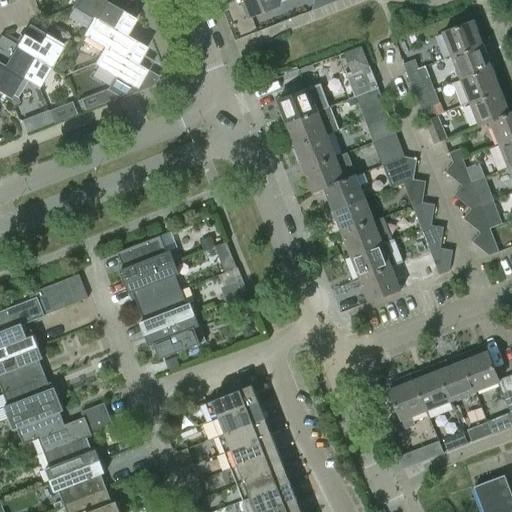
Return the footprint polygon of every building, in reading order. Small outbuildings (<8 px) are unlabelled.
[(74,0),(70,7),(91,19),(113,31),(123,14),(113,9),(117,0),(102,0),(102,2),(97,0),(74,0)] [(273,0),(236,0),(243,19),(276,6),(273,0)] [(133,20),(123,14),(113,31),(91,19),(81,35),(103,48),(123,59),(133,42),(123,36),(133,20)] [(452,55),(482,43),(473,20),(443,32),(452,55)] [(21,35),(15,45),(32,55),(19,76),(20,77),(38,87),(61,46),(43,35),(37,45),(21,35)] [(123,59),(103,48),(93,64),(114,77),(107,90),(121,98),(141,90),(151,86),(156,77),(145,71),(150,62),(140,56),(144,48),(133,42),(123,59)] [(492,67),(482,43),(452,55),(461,79),(492,67)] [(11,94),(20,77),(19,76),(32,55),(15,45),(9,56),(0,50),(0,65),(2,67),(0,71),(0,92),(8,98),(11,105),(18,102),(17,97),(11,94)] [(407,73),(418,68),(414,59),(403,63),(407,73)] [(378,88),(369,65),(346,74),(355,96),(378,88)] [(501,90),(492,67),(461,79),(470,102),(501,90)] [(410,82),(416,96),(434,89),(429,75),(422,77),(418,68),(407,73),(410,82)] [(310,88),(277,101),(286,124),(319,111),(319,112),(330,108),(321,85),(310,89),(310,88)] [(387,111),(382,100),(378,88),(355,96),(360,109),(364,120),(387,111)] [(436,115),(432,105),(439,102),(434,89),(416,96),(425,119),(436,115)] [(501,90),(470,102),(479,125),(490,121),(510,113),(501,90)] [(319,112),(319,111),(286,124),(295,146),(328,133),(328,135),(339,131),(330,108),(319,112)] [(391,122),(387,111),(364,120),(373,142),(396,134),(391,122)] [(499,144),(511,138),(511,111),(510,113),(490,121),(499,144)] [(446,138),(436,115),(425,119),(435,143),(446,138)] [(337,157),(328,135),(328,133),(295,146),(304,170),(337,157)] [(405,157),(396,134),(373,142),(382,166),(385,165),(384,165),(405,157)] [(511,165),(511,138),(499,144),(508,167),(511,165)] [(452,163),(463,158),(465,157),(461,148),(448,153),(452,163)] [(313,192),(324,188),(346,179),(337,157),(304,170),(313,192)] [(417,158),(405,157),(384,165),(385,165),(393,188),(404,184),(403,182),(414,178),(417,158)] [(472,181),(463,158),(452,163),(446,171),(462,185),(472,181)] [(377,181),(371,183),(368,172),(361,173),(364,191),(379,188),(377,181)] [(324,188),(333,210),(365,197),(357,175),(346,179),(324,188)] [(426,180),(414,178),(403,182),(404,184),(412,205),(423,201),(426,180)] [(481,205),(472,181),(462,185),(455,195),(471,209),(481,205)] [(374,220),(365,197),(333,210),(341,232),(374,220)] [(434,203),(423,201),(412,205),(421,228),(431,224),(434,203)] [(490,228),(481,205),(471,209),(464,218),(480,231),(490,228)] [(383,243),(374,220),(341,232),(350,255),(383,243)] [(444,227),(431,224),(421,228),(430,251),(441,247),(444,227)] [(490,228),(480,231),(472,241),(488,255),(499,251),(490,228)] [(124,282),(174,263),(169,250),(163,252),(158,239),(119,254),(124,269),(119,270),(124,282)] [(228,241),(214,246),(224,271),(238,266),(228,241)] [(392,266),(383,243),(350,255),(359,279),(392,266)] [(441,247),(430,251),(439,274),(450,269),(452,249),(441,247)] [(133,292),(139,306),(178,290),(173,277),(178,275),(174,263),(124,282),(128,294),(133,292)] [(392,266),(359,279),(368,301),(401,289),(392,266)] [(55,285),(60,295),(82,287),(78,276),(55,285)] [(55,285),(44,289),(52,310),(64,306),(60,295),(55,285)] [(60,295),(64,306),(86,298),(82,287),(60,295)] [(32,301),(0,312),(0,332),(22,324),(22,323),(28,321),(27,319),(52,310),(44,289),(29,294),(32,301)] [(139,322),(144,334),(194,315),(189,303),(184,305),(178,290),(139,306),(144,321),(139,322)] [(194,315),(144,334),(148,346),(153,344),(159,359),(204,342),(198,327),(194,315)] [(0,360),(37,347),(34,338),(28,340),(22,324),(0,332),(0,360)] [(41,359),(37,347),(0,360),(0,384),(2,391),(41,376),(36,361),(41,359)] [(466,359),(463,361),(475,391),(501,382),(489,351),(474,356),(472,353),(468,355),(466,352),(464,353),(466,359)] [(451,401),(475,391),(463,361),(449,366),(448,363),(442,365),(441,363),(439,364),(442,369),(439,370),(451,401)] [(417,379),(415,380),(427,410),(451,401),(439,370),(424,376),(423,372),(419,374),(418,371),(415,372),(417,379)] [(47,391),(41,376),(2,391),(8,406),(4,407),(8,419),(57,400),(53,388),(47,391)] [(415,425),(412,416),(427,410),(415,380),(401,385),(399,382),(394,384),(393,381),(390,382),(393,388),(390,389),(405,429),(415,425)] [(211,421),(258,403),(252,386),(204,405),(211,421)] [(57,400),(8,419),(12,430),(17,428),(22,442),(37,437),(62,426),(58,413),(61,412),(57,400)] [(211,421),(217,437),(264,419),(258,403),(211,421)] [(103,404),(80,412),(85,425),(107,416),(103,404)] [(62,426),(37,437),(43,453),(83,438),(112,428),(107,416),(85,425),(82,419),(62,426)] [(217,437),(223,454),(271,435),(264,419),(217,437)] [(467,430),(472,442),(493,434),(488,422),(467,430)] [(443,439),(448,451),(468,443),(463,431),(443,439)] [(223,454),(229,469),(277,451),(271,435),(223,454)] [(43,469),(48,481),(99,462),(95,449),(88,452),(83,438),(43,453),(48,467),(43,469)] [(403,469),(444,453),(439,441),(414,451),(398,457),(403,469)] [(229,469),(236,486),(283,467),(277,451),(229,469)] [(58,490),(63,505),(103,490),(98,475),(103,473),(99,462),(48,481),(52,492),(58,490)] [(236,486),(242,502),(289,483),(283,467),(236,486)] [(511,511),(511,490),(506,475),(474,487),(483,511),(511,511)] [(242,502),(245,511),(260,511),(295,498),(289,483),(242,502)] [(109,505),(103,490),(63,505),(65,511),(119,511),(115,502),(109,505)] [(260,511),(300,511),(295,498),(260,511)]
